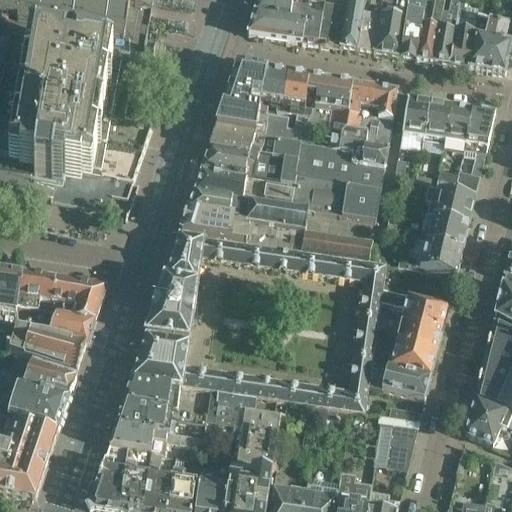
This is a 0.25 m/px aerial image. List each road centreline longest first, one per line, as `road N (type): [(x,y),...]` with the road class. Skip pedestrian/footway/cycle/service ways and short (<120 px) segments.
road 1 (residential): [(424,511),(511,128)]
road 2 (residential): [(53,511),(132,271)]
road 3 (residential): [(405,85),(254,59)]
road 4 (residential): [(0,250),(132,271)]
